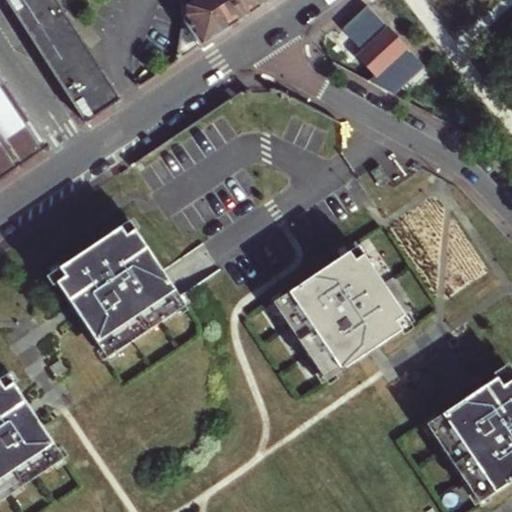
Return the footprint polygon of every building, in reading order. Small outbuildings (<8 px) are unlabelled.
[(5,0),(86,123),(121,100),(112,87),(55,0),(5,0)] [(176,56),(179,60),(243,17),(231,0),(190,0),(183,5),(178,42),(176,56)] [(231,0),(243,17),(267,0),(231,0)] [(390,87),(418,62),(388,32),(375,44),(354,24),(341,36),(390,87)] [(485,56),(492,63),(511,43),(511,39),(507,34),(485,56)] [(17,99),(8,85),(0,74),(0,181),(50,148),(17,99)] [(17,99),(21,96),(11,83),(8,85),(17,99)] [(373,174),(383,189),(392,183),(382,168),(374,173),(373,174)] [(129,218),(51,273),(110,360),(187,304),(129,218)] [(369,236),(271,304),(326,385),(359,363),(426,318),(369,236)] [(511,366),(425,421),(482,503),(511,484),(511,366)] [(7,375),(0,379),(0,501),(63,460),(7,375)]
